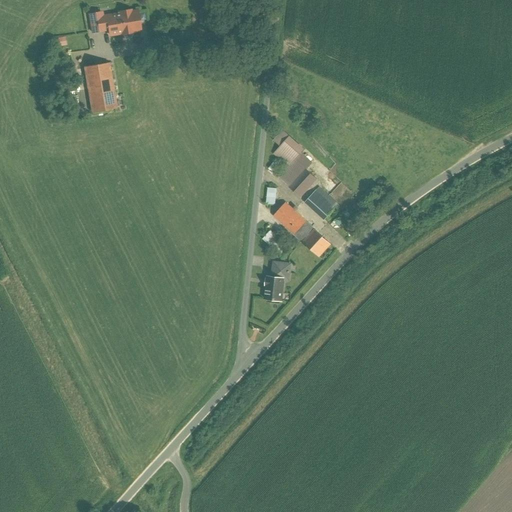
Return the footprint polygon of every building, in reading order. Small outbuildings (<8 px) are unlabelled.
[(122,14),(104,17),(106,30),(110,29),(111,35),(123,33),(123,34),(134,33),(134,32),(141,30),(138,12),(132,13),(131,11),(121,12),(122,14)] [(106,31),(106,30),(104,17),(103,13),(90,15),(93,33),(106,31)] [(80,28),(45,34),(48,55),(84,49),(80,28)] [(111,63),(86,66),(91,115),(118,110),(111,63)] [(303,150),(283,132),(274,142),(281,147),(276,154),(289,166),(303,150)] [(280,178),(301,198),(317,179),(307,170),(313,164),(303,154),(280,178)] [(277,159),(270,169),(278,175),(280,172),(277,170),(282,163),(277,159)] [(306,202),(325,220),(339,205),(320,187),(306,202)] [(277,190),(269,189),(268,203),(275,204),(277,190)] [(295,234),(304,242),(316,230),(287,203),(275,216),(295,235),(295,234)] [(331,244),(316,230),(304,242),(304,243),(319,257),(331,244)] [(285,244),(271,232),(264,239),(278,252),(285,244)] [(291,264),(275,263),(273,278),(269,277),(268,277),(269,278),(268,279),(267,279),(267,286),(268,286),(266,299),(267,299),(282,301),(282,300),(284,280),(290,280),(292,265),(292,264),(291,264)]
